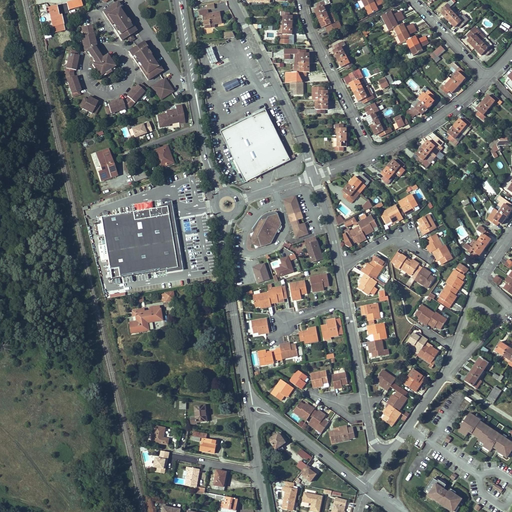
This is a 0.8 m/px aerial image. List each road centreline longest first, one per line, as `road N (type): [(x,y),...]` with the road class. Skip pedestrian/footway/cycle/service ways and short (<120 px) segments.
road 1 (secondary): [(222,191),(205,147),(180,0)]
road 2 (residential): [(313,175),(292,115),(232,0)]
road 3 (secondary): [(226,219),(223,252),(247,398)]
road 4 (residential): [(301,0),(370,154)]
road 5 (residential): [(490,75),(432,121),(370,154)]
road 6 (unknown): [(123,51),(92,52),(89,87),(121,90),(127,56)]
road 7 (residential): [(279,204),(286,225),(274,246),(244,253),(243,235),(259,212)]
